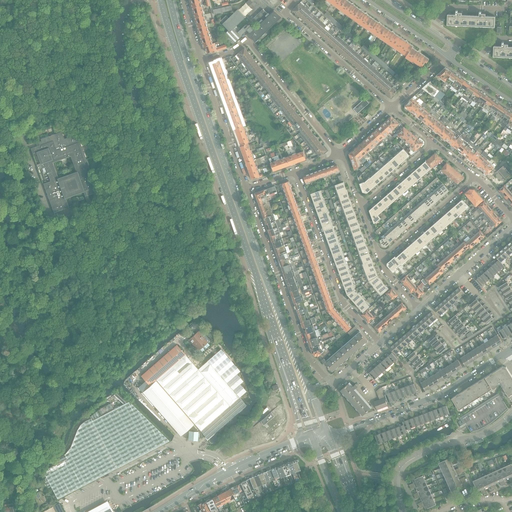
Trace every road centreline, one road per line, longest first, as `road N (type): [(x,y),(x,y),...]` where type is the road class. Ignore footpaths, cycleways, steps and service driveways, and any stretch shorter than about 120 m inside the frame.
road 1 (secondary): [(160,0),(313,437)]
road 2 (secondary): [(317,405),(169,0)]
road 3 (residential): [(334,384),(308,357),(247,188)]
road 4 (tertiary): [(329,434),(450,388),(507,351)]
road 5 (residential): [(379,344),(341,300),(295,172)]
road 6 (secondary): [(158,511),(313,437)]
road 7 (residential): [(403,511),(397,479),(406,464),(511,414)]
road 8 (residential): [(391,107),(285,13),(295,0)]
road 9 (residential): [(339,154),(247,41)]
road 10 (residential): [(247,188),(202,60)]
road 11 (residential): [(379,258),(475,178)]
road 12 (residential): [(419,310),(511,228)]
